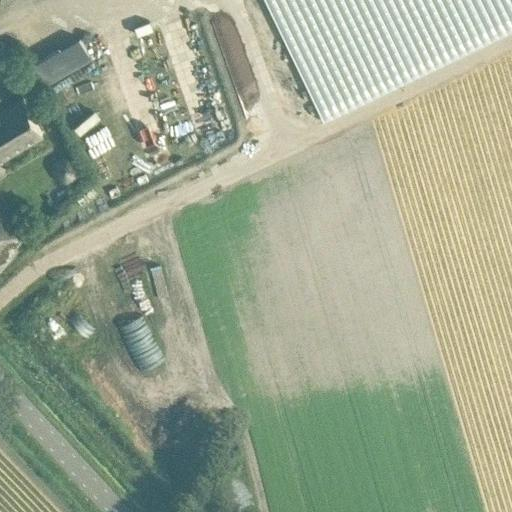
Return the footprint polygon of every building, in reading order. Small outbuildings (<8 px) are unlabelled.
[(511,0),(235,0),(267,114),(511,46),(511,0)] [(80,37),(65,45),(77,67),(92,58),(80,37)] [(511,62),(501,66),(505,79),(511,76),(511,62)] [(0,161),(2,160),(0,156),(39,131),(21,100),(0,112),(0,161)] [(72,132),(61,136),(68,157),(80,153),(72,132)] [(57,166),(56,170),(62,180),(68,181),(77,175),(79,169),(73,160),(67,159),(57,166)] [(0,266),(29,235),(0,209),(0,266)]
